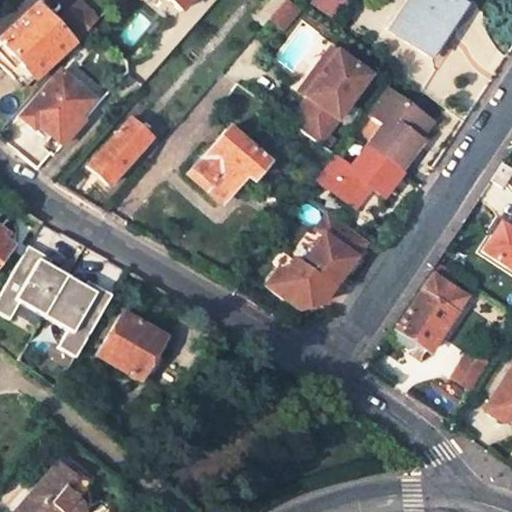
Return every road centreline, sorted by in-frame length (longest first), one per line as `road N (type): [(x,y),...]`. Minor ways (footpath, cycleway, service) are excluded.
road 1 (unclassified): [(0,155),(80,218),(330,368)]
road 2 (unclassified): [(330,368),(511,99)]
road 3 (unclassified): [(330,368),(432,443),(463,490),(462,502)]
